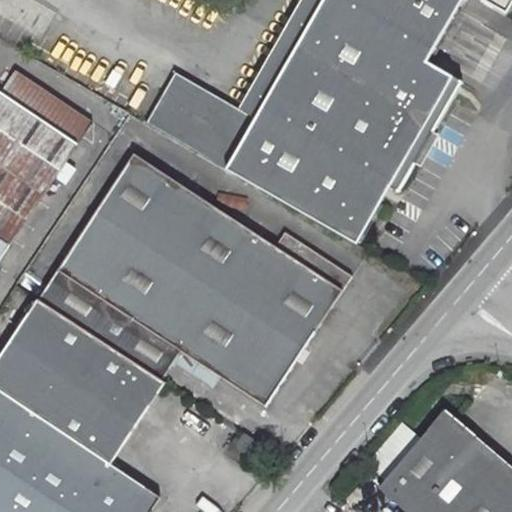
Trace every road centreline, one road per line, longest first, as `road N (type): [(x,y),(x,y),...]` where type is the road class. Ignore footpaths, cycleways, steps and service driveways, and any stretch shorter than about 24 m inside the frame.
road 1 (unclassified): [(276,511),(460,295)]
road 2 (unknown): [(424,247),(511,137)]
road 3 (unknown): [(194,511),(231,467),(286,499)]
